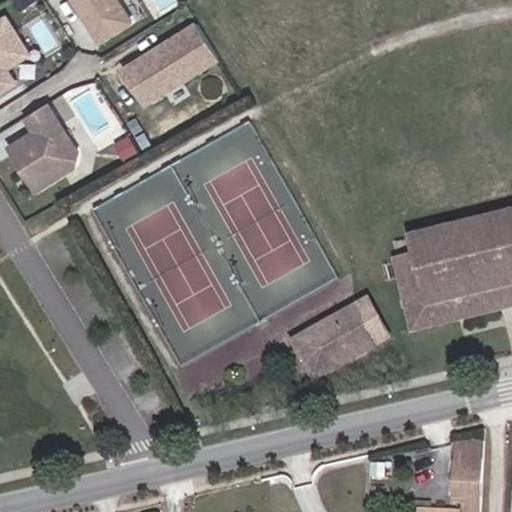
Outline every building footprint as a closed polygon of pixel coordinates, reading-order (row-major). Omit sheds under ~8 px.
[(78,0),(103,39),(134,20),(120,0),(78,0)] [(127,0),(137,18),(147,13),(141,0),(127,0)] [(8,17),(0,21),(0,91),(17,81),(8,67),(30,53),(8,17)] [(222,56),(201,22),(127,69),(148,102),(222,56)] [(38,131),(13,147),(39,189),(77,165),(80,151),(49,103),(28,116),(38,131)] [(400,261),(419,331),(509,308),(511,307),(511,217),(421,240),(425,254),(400,261)] [(358,309),(314,332),(334,368),(377,345),(358,309)] [(319,376),(334,368),(314,332),(299,341),(319,376)] [(230,396),(219,401),(224,412),(235,407),(230,396)] [(464,461),(490,463),(491,448),(464,447),(464,461)] [(490,463),(464,461),(462,484),(489,486),(490,472),(490,465),(490,463)] [(473,499),(488,501),(489,486),(462,484),(461,499),(473,499)] [(473,499),(472,511),(487,511),(488,501),(473,499)]
